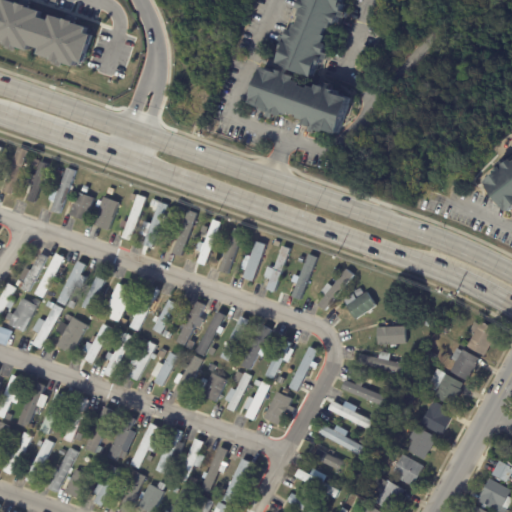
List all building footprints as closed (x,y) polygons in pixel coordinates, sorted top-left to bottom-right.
[(0,5),(1,6),(3,0),(39,12),(37,17),(46,20),(48,15),(86,28),(85,33),(90,35),(80,63),(75,61),(73,67),(37,54),(39,49),(28,46),(27,50),(0,40),(0,5)] [(331,55),(332,55),(329,61),(324,59),(321,67),(319,66),(313,79),(307,76),(306,77),(284,67),(285,67),(280,64),(285,52),(281,50),(283,45),(282,45),(286,36),(288,37),(291,30),(294,32),(297,25),(299,26),(302,18),(300,17),(303,10),(299,9),(302,0),(344,0),(343,4),(345,5),(343,11),(348,14),(346,19),(340,17),(337,25),(333,23),(330,30),(328,29),(325,37),(327,38),(324,45),(328,46),(326,52),(331,55)] [(348,100),(337,136),(324,132),(323,134),(318,132),(317,135),(312,133),(313,129),(304,126),(306,122),(299,120),(300,117),(291,114),(290,116),(283,114),(282,117),(277,116),(275,119),(269,117),(270,114),(262,111),(263,109),(250,105),(262,68),(276,72),(276,70),(284,72),(285,69),(292,71),(290,76),(296,78),(295,82),(301,84),(301,87),(308,89),(309,87),(316,90),(317,86),(326,89),(328,84),(335,86),(333,92),(337,93),(336,96),(348,100)] [(31,152),(16,194),(6,191),(22,149),(31,152)] [(511,209),(507,213),(503,208),(502,209),(487,190),(488,189),(484,183),(495,174),(493,173),(499,168),(497,165),(503,161),(505,164),(510,160),(511,162),(511,209)] [(32,190),(41,161),(49,164),(36,203),(28,200),(32,190)] [(77,171),(62,213),(53,210),(68,167),(77,171)] [(95,199),(87,222),(71,216),(79,194),(95,199)] [(124,238),(139,195),(147,198),(132,240),(124,238)] [(120,202),(110,230),(95,224),(101,207),(97,205),(99,199),(103,201),(105,196),(120,202)] [(149,232),(161,201),(169,204),(154,248),(145,244),(149,232)] [(149,209),(151,203),(157,204),(155,211),(149,209)] [(189,214),(187,220),(181,218),(183,212),(189,214)] [(196,220),(184,257),(175,254),(178,247),(172,245),(174,239),(180,241),(188,217),(196,220)] [(199,251),(197,250),(201,241),(206,243),(215,220),(223,223),(208,265),(199,262),(203,253),(199,251)] [(202,232),(204,226),(210,227),(208,234),(202,232)] [(224,261),(235,229),(244,232),(229,274),(220,271),(224,261)] [(269,239),(254,282),(245,279),(260,236),(269,239)] [(272,278),(283,246),(292,249),(277,292),(269,289),(272,278)] [(42,254),(49,257),(30,293),(23,289),(26,282),(21,279),(26,268),(32,271),(41,253),(42,254)] [(319,257),(303,299),(294,296),(298,284),(293,282),(295,275),(301,277),(310,253),(319,257)] [(62,272),(65,274),(61,281),(56,278),(45,296),(37,292),(56,258),(64,263),(59,271),(62,272)] [(81,280),(68,305),(60,301),(81,260),(89,264),(81,280)] [(355,275),(326,311),(319,305),(326,297),(321,293),(328,284),(333,287),(347,270),(355,275)] [(106,281),(91,311),(83,307),(98,277),(106,281)] [(0,299),(1,300),(11,283),(19,288),(13,299),(17,302),(13,309),(9,306),(0,322),(0,299)] [(134,289),(139,292),(132,305),(131,304),(122,321),(106,313),(121,283),(134,289)] [(158,297),(141,331),(132,327),(153,286),(162,291),(158,297)] [(363,287),(366,293),(360,296),(357,291),(363,287)] [(51,292),(56,294),(52,300),(48,298),(51,292)] [(378,307),(357,320),(345,300),(354,294),(357,300),(369,292),(378,307)] [(24,299),(39,306),(26,332),(11,325),(12,321),(8,319),(11,314),(16,316),(21,305),(17,303),(20,298),(23,300),(24,299)] [(179,304),(180,305),(178,307),(183,309),(178,317),(174,315),(164,334),(155,330),(171,300),(179,304)] [(203,318),(206,320),(202,328),(197,325),(188,342),(194,345),(193,349),(178,342),(199,301),(207,305),(201,317),(203,318)] [(65,308),(43,349),(34,344),(40,333),(34,330),(40,318),(47,321),(56,304),(65,308)] [(221,331),(207,356),(199,352),(220,312),(228,316),(221,331)] [(89,325),(73,354),(58,346),(73,316),(89,325)] [(252,321),(231,362),(222,357),(243,317),(252,321)] [(499,329),(486,356),(468,347),(474,334),(469,331),(474,321),(479,324),(481,320),(499,329)] [(275,327),(253,370),(243,365),(265,322),(275,327)] [(92,353),(106,324),(115,329),(96,365),(88,360),(92,353)] [(399,344),(379,345),(379,328),(407,326),(408,344),(399,344)] [(426,330),(431,333),(428,338),(423,335),(426,330)] [(135,338),(114,378),(105,373),(112,361),(107,358),(110,352),(115,355),(126,333),(135,338)] [(300,339),(299,339),(301,333),(312,337),(310,343),(300,339)] [(290,350),(289,351),(292,353),(289,359),(286,357),(276,377),(268,373),(285,337),(294,341),(290,350)] [(149,340),(146,346),(141,344),(144,338),(149,340)] [(158,344),(140,381),(132,377),(136,370),(130,367),(133,362),(138,365),(150,340),(158,344)] [(480,359),(469,380),(453,372),(458,362),(451,359),(457,348),(463,351),(463,349),(480,359)] [(161,350),(167,353),(164,359),(158,356),(161,350)] [(318,360),(320,361),(317,367),(313,364),(303,383),(295,379),(309,351),(317,355),(315,358),(318,360)] [(163,371),(172,353),(180,357),(165,387),(157,383),(163,371)] [(205,360),(185,401),(175,395),(180,385),(176,383),(179,378),(183,380),(195,355),(205,360)] [(376,358),(407,365),(405,374),(362,364),(364,356),(376,358)] [(463,387),(462,390),(463,391),(455,407),(435,396),(438,391),(429,387),(438,370),(465,384),(463,387)] [(253,376),(236,411),(229,408),(231,402),(226,400),(232,387),(238,390),(246,372),(253,376)] [(228,382),(217,403),(202,394),(204,390),(200,387),(203,382),(207,384),(213,373),(228,382)] [(21,377),(23,378),(18,390),(24,392),(19,403),(14,401),(7,418),(0,414),(0,409),(15,375),(21,377)] [(347,391),(355,377),(381,391),(374,406),(347,391)] [(378,384),(382,378),(389,382),(385,388),(378,384)] [(290,384),(293,379),(298,382),(295,387),(290,384)] [(248,416),(248,415),(264,381),(272,384),(267,395),(268,396),(267,399),(266,398),(256,419),(248,416)] [(43,394),(50,397),(45,409),(39,406),(30,428),(19,424),(36,382),(47,386),(43,394)] [(413,389),(419,393),(415,401),(408,397),(413,389)] [(292,405),(282,426),(266,419),(279,392),(294,400),(292,405)] [(65,397),(66,397),(51,435),(42,431),(58,394),(65,397)] [(89,405),(86,414),(91,416),(88,422),(83,420),(81,426),(86,428),(84,433),(78,431),(73,443),(65,440),(81,397),(91,401),(89,405)] [(451,412),(448,416),(454,419),(446,435),(424,424),(433,407),(432,407),(436,400),(452,408),(451,412)] [(354,407),(358,409),(356,414),(376,424),(372,431),(331,412),(335,403),(344,407),(346,403),(354,407)] [(115,411),(110,422),(117,425),(114,432),(108,430),(107,432),(109,433),(107,438),(104,437),(97,453),(87,449),(94,432),(92,431),(93,428),(96,429),(106,407),(115,411)] [(371,413),(379,417),(377,422),(369,418),(371,413)] [(136,418),(138,419),(130,435),(135,438),(132,444),(127,441),(118,460),(110,456),(130,415),(136,418)] [(0,424),(1,422),(10,426),(0,446),(0,424)] [(161,427),(141,469),(133,465),(153,423),(161,427)] [(338,433),(366,448),(361,456),(321,434),(325,426),(338,433)] [(439,437),(427,460),(410,450),(414,444),(413,444),(415,440),(411,438),(416,428),(421,430),(422,428),(439,437)] [(184,432),(180,442),(184,444),(180,455),(175,452),(166,474),(158,471),(174,429),(184,432)] [(8,457),(5,455),(8,450),(14,453),(24,433),(32,437),(13,475),(4,470),(11,458),(8,457)] [(55,442),(36,485),(27,480),(32,468),(27,466),(30,460),(35,462),(42,446),(37,444),(39,440),(44,442),(46,438),(55,442)] [(205,445),(189,485),(180,481),(198,438),(207,442),(205,445)] [(314,457),(318,450),(320,451),(323,445),(335,451),(331,458),(342,464),(339,470),(314,457)] [(224,462),(212,492),(204,488),(221,446),(230,450),(224,462)] [(72,468),(59,493),(50,489),(71,447),(80,452),(72,468)] [(122,457),(125,450),(130,453),(127,459),(122,457)] [(419,481),(416,486),(395,475),(405,455),(427,466),(419,481)] [(249,461),(252,463),(233,505),(225,501),(244,459),(249,461)] [(511,473),(506,483),(491,474),(498,461),(511,468),(511,473)] [(123,471),(104,507),(95,502),(115,466),(123,471)] [(70,494),(66,492),(67,491),(64,490),(69,479),(72,481),(77,470),(92,477),(82,500),(70,494)] [(314,473),(315,471),(320,474),(317,479),(341,493),(337,499),(298,477),(302,470),(312,476),(314,473)] [(147,477),(129,511),(127,511),(121,509),(139,472),(147,477)] [(406,491),(403,497),(405,498),(400,508),(398,507),(395,511),(393,511),(376,503),(380,494),(373,491),(379,479),(387,483),(387,482),(406,491)] [(477,500),(479,497),(478,497),(487,480),(510,493),(507,498),(511,501),(506,511),(493,511),(476,503),(477,500)] [(169,485),(166,490),(160,487),(162,482),(169,485)] [(151,511),(144,508),(140,507),(151,485),(165,493),(155,511),(151,511)] [(216,492),(218,487),(223,489),(223,488),(229,490),(227,495),(221,493),(220,493),(216,492)] [(173,511),(185,489),(193,493),(183,511),(173,511)] [(350,511),(341,511),(345,506),(343,505),(351,492),(358,497),(350,510),(351,511),(350,511)] [(299,497),(324,511),(306,511),(290,502),(294,494),(299,497)] [(216,502),(210,511),(201,511),(208,498),(216,502)]
